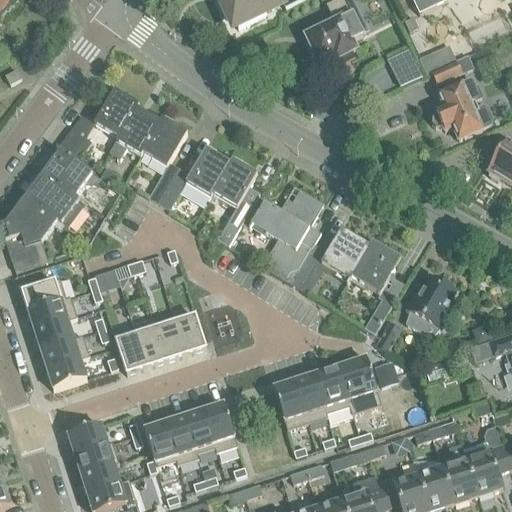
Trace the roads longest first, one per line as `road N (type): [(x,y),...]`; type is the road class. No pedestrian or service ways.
road 1 (residential): [(90,270),(137,254),(154,225),(187,245),(191,271),(292,334),(282,350),(31,432)]
road 2 (residential): [(511,254),(227,100),(118,15)]
road 3 (residential): [(0,174),(118,15)]
